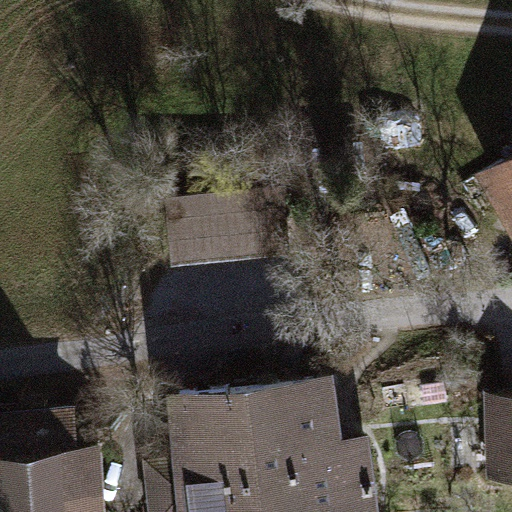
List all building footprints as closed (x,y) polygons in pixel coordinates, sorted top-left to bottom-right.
[(511,101),(511,160),(479,178),(511,238),(511,100),(511,101)] [(258,197),(165,202),(168,271),(262,266),(258,197)] [(339,385),(149,406),(160,511),(380,511),(374,450),(347,453),(339,385)] [(511,400),(483,401),(484,483),(511,482),(511,400)] [(103,511),(93,404),(0,413),(0,511),(103,511)]
